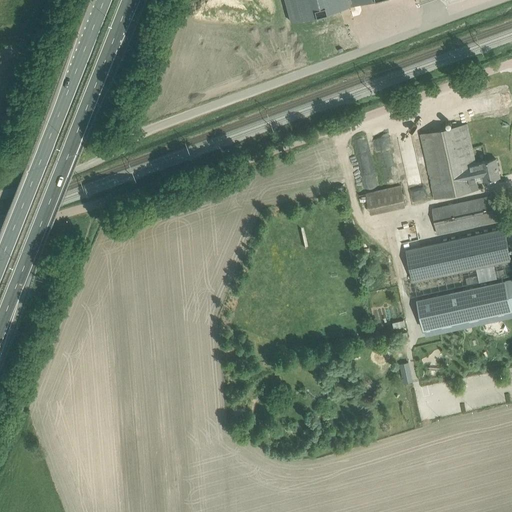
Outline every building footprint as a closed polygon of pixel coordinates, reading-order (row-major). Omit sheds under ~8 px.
[(284,0),(291,22),(372,0),(284,0)] [(421,134),(423,144),(435,198),(477,189),(474,176),(481,175),(483,181),(500,177),(496,159),(479,162),(480,164),(473,165),(472,162),(475,162),(467,124),(421,134)] [(404,185),(360,192),(364,213),(407,207),(404,185)] [(497,195),(487,197),(430,209),(435,233),(502,219),(497,195)] [(409,238),(417,238),(416,218),(392,219),(393,229),(409,229),(409,238)] [(406,249),(413,280),(511,258),(504,228),(406,249)] [(504,276),(503,269),(495,271),(496,278),(504,276)] [(478,281),(477,275),(467,277),(468,283),(478,281)] [(511,277),(448,292),(417,299),(424,330),(511,310),(511,277)] [(413,371),(404,373),(405,382),(415,380),(413,371)]
